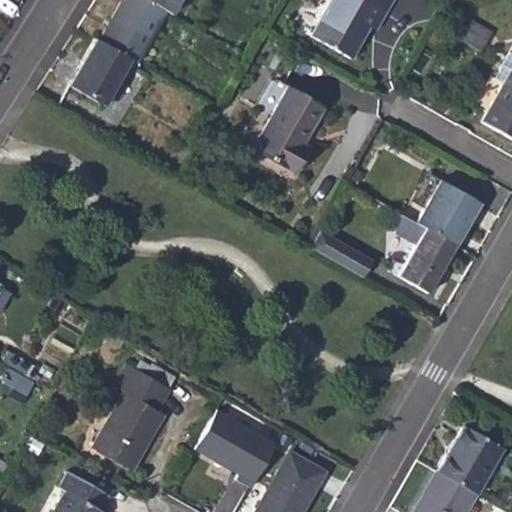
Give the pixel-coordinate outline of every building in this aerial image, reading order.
[(135,62),(165,11),(146,0),(121,0),(98,41),(129,58),(135,62)] [(170,14),(178,0),(146,0),(165,11),(170,14)] [(350,58),(368,27),(379,9),(385,11),(391,0),(331,0),(311,36),(350,58)] [(368,27),(374,29),(385,11),(379,9),(368,27)] [(459,36),(472,44),(479,31),(466,23),(459,36)] [(472,44),(482,51),(490,38),(479,31),(472,44)] [(102,103),(129,58),(98,41),(95,39),(69,85),(102,103)] [(503,65),(510,70),(511,66),(511,54),(510,53),(503,65)] [(494,79),(502,84),(510,70),(503,65),(494,79)] [(511,139),(511,70),(510,70),(502,84),(481,121),(511,139)] [(252,148),(293,171),(307,147),(301,143),(323,105),(288,86),(252,148)] [(440,179),(415,222),(426,228),(453,244),(478,202),(440,179)] [(425,291),(453,244),(426,228),(399,275),(425,291)] [(308,247),(359,277),(370,259),(318,230),(308,247)] [(0,283),(0,310),(11,290),(0,283)] [(156,409),(168,388),(143,374),(148,364),(137,357),(132,367),(125,365),(113,385),(124,392),(92,449),(128,470),(162,413),(156,409)] [(143,374),(168,388),(175,376),(149,361),(148,364),(143,374)] [(274,443),(216,409),(193,448),(237,474),(234,479),(248,488),(274,443)] [(463,426),(436,472),(476,495),(501,448),(463,426)] [(252,511),(298,511),(322,471),(288,451),(252,511)] [(109,494),(68,471),(59,486),(66,490),(53,511),(103,511),(100,510),(109,494)] [(465,511),(476,495),(436,472),(413,511),(465,511)]
